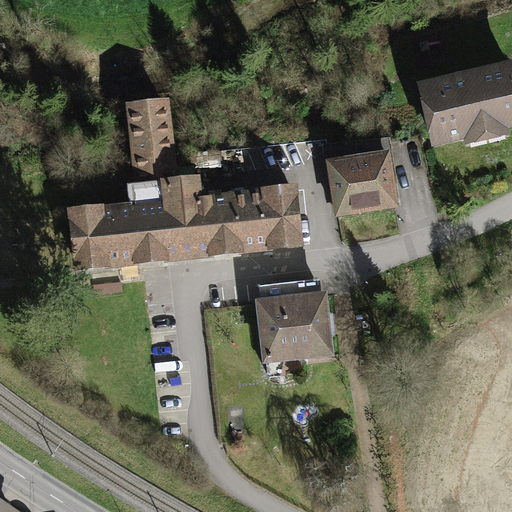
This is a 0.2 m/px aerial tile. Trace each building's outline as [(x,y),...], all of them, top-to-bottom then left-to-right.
[(423,89),(435,143),(511,125),(511,74),(511,69),(479,76),(476,73),(468,75),(467,79),(423,89)] [(133,109),(142,189),(131,191),(133,210),(198,203),(196,184),(173,185),(164,106),(172,104),(169,91),(156,94),(131,96),(133,109)] [(338,216),(395,207),(384,139),(327,146),(338,216)] [(198,203),(133,210),(100,214),(99,212),(73,215),(77,254),(79,269),(105,266),(105,263),(138,260),(139,262),(164,259),(164,257),(213,252),(213,254),(239,251),(239,249),(273,245),(273,248),(299,245),(293,191),(267,194),(267,196),(198,203)] [(330,337),(328,316),(326,316),(324,297),(319,297),(318,283),(262,289),(264,303),(259,303),(262,332),(264,331),(267,361),(269,378),(280,376),(284,359),(302,357),(302,359),(330,356),(328,337),(330,337)] [(511,380),(417,390),(428,490),(511,480),(511,380)]
